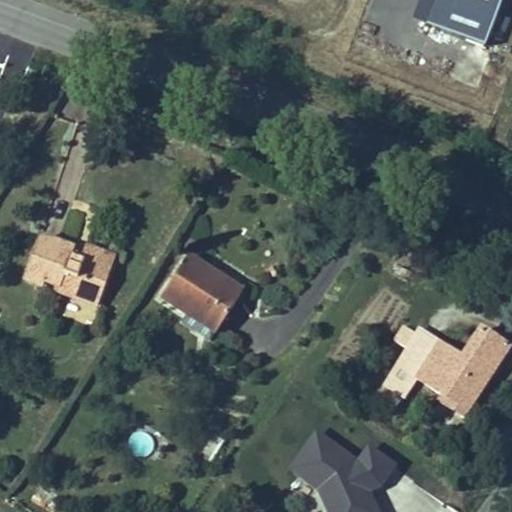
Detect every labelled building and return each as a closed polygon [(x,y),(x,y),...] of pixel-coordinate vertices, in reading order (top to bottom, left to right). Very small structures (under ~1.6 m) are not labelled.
[(481,43),(497,0),(430,0),(423,22),(481,43)] [(83,263),(81,269),(120,284),(135,246),(110,236),(97,231),(99,225),(67,213),(50,256),(66,263),(69,257),(83,263)] [(110,236),(135,246),(139,236),(114,226),(110,236)] [(269,272),(215,238),(189,280),(243,314),(269,272)] [(62,296),(59,309),(87,315),(90,303),(62,296)] [(469,392),(492,409),(511,382),(511,318),(489,349),(451,320),(448,325),(436,315),(426,329),(440,339),(416,371),(438,387),(450,371),(472,387),(469,392)] [(362,440),(353,454),(310,425),(281,465),(313,487),(322,511),(376,511),(367,488),(379,483),(394,462),(362,440)]
